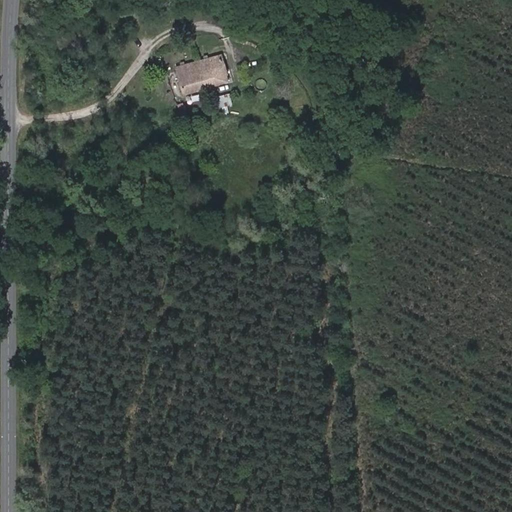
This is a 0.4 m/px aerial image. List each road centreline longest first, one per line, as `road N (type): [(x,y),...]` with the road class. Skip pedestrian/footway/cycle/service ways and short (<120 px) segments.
road 1 (tertiary): [(12,0),(7,511)]
road 2 (unknown): [(8,125),(94,92),(144,43)]
